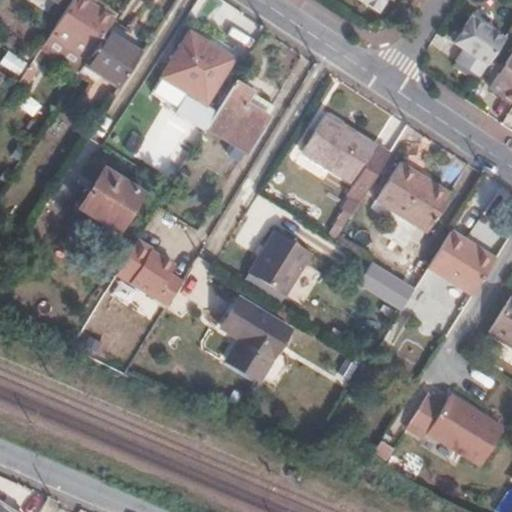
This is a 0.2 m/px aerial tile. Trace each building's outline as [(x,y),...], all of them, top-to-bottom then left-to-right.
[(82,51),(109,11),(111,7),(100,0),(71,0),(52,31),(82,51)] [(366,0),(383,11),(390,0),(366,0)] [(150,37),(109,11),(82,51),(75,62),(117,87),(150,37)] [(507,40),(474,17),(456,45),(464,50),(457,63),(483,79),(507,40)] [(242,47),(205,23),(201,30),(238,54),(242,47)] [(201,30),(194,26),(166,69),(211,97),(238,54),(201,30)] [(511,96),(511,58),(495,86),(511,96)] [(40,65),(32,61),(22,77),(29,82),(40,65)] [(253,94),(235,83),(208,126),(234,143),(228,153),(240,161),(246,151),(249,152),(271,116),(248,102),(253,94)] [(276,109),(253,94),(248,102),(271,116),(276,109)] [(393,156),(330,116),(306,152),(354,182),(347,192),(363,202),(393,156)] [(147,185),(107,160),(94,182),(84,200),(122,224),(147,185)] [(455,196),(404,164),(378,203),(430,236),(455,196)] [(77,195),(84,200),(94,182),(88,178),(77,195)] [(122,224),(84,200),(81,205),(119,230),(122,224)] [(157,241),(141,232),(119,266),(173,300),(188,276),(175,268),(180,259),(157,244),(157,241)] [(315,254),(278,232),(252,273),(289,296),(315,254)] [(495,260),(454,234),(430,271),(472,297),(495,260)] [(414,289),(373,263),(359,284),(401,310),(414,289)] [(243,299),(238,296),(220,324),(225,327),(243,299)] [(294,331),(243,299),(225,327),(243,339),(230,360),(263,381),(294,331)] [(511,299),(491,333),(511,346),(511,299)] [(448,405),(429,394),(407,430),(422,439),(425,432),(429,434),(484,468),(506,432),(452,399),(448,405)]
